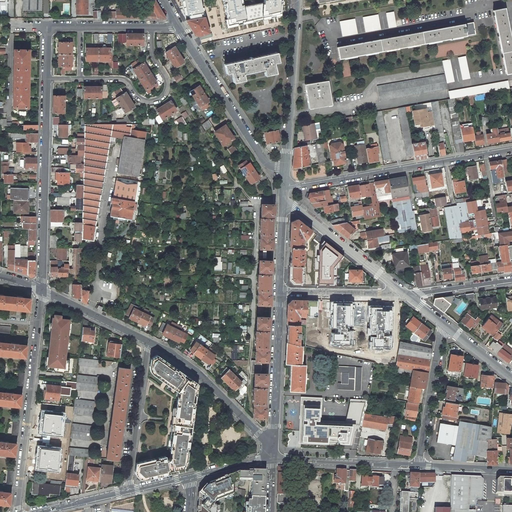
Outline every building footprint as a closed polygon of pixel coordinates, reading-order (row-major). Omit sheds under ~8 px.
[(23,0),(23,12),(43,12),(43,0),(23,0)] [(88,14),(87,0),(76,0),(76,14),(88,14)] [(166,19),(159,7),(155,0),(154,0),(150,3),(155,12),(125,12),(125,8),(116,8),(116,12),(109,12),(109,19),(166,19)] [(201,0),(182,0),(186,20),(202,17),(201,13),(204,12),(201,0)] [(224,0),(228,19),(227,20),(228,26),(282,15),(283,0),(264,0),(264,2),(244,6),(242,0),(224,0)] [(511,46),(504,8),(493,10),(506,74),(511,72),(511,46)] [(389,28),(396,27),(394,12),(386,13),(389,28)] [(380,30),(378,14),(363,17),(366,32),(380,30)] [(206,15),(202,17),(186,20),(191,28),(191,29),(194,34),(199,36),(209,34),(211,33),(206,15)] [(357,34),(355,19),(340,21),(343,36),(357,34)] [(339,59),(466,35),(475,34),(473,22),(443,28),(337,47),(339,59)] [(126,45),(143,45),(143,34),(118,34),(118,42),(122,42),(126,42),(126,45)] [(65,74),(65,71),(72,71),(72,42),(65,42),(65,38),(59,38),(59,67),(61,67),(61,74),(65,74)] [(109,61),(113,61),(112,48),(104,48),(104,46),(104,45),(101,45),(100,46),(100,48),(86,48),(86,61),(109,61)] [(175,50),(173,47),(165,52),(175,68),(183,63),(181,60),(182,59),(176,49),(175,50)] [(26,56),(29,56),(29,50),(14,50),(13,107),(28,108),(28,102),(25,102),(25,94),(28,94),(28,83),(25,83),(26,75),(29,75),(29,64),(26,64),(26,56)] [(250,58),(224,64),(226,74),(231,73),(234,83),(245,80),(244,75),(264,71),(265,76),(276,73),(275,68),(274,63),(279,62),(277,52),(250,58),(250,57),(249,57),(250,58)] [(463,80),(470,78),(465,56),(458,57),(463,80)] [(141,58),(130,65),(146,90),(145,91),(148,94),(153,90),(151,87),(152,86),(153,89),(158,86),(157,83),(141,58)] [(447,83),(454,82),(450,59),(442,61),(445,74),(447,83)] [(447,83),(445,74),(377,86),(379,101),(448,89),(447,83)] [(332,105),(328,80),(304,84),(307,97),(309,109),(332,105)] [(509,88),(508,81),(448,91),(450,99),(455,98),(460,97),(464,96),(467,96),(475,94),(491,92),(498,90),(504,89),(509,88)] [(101,98),(101,87),(84,87),(84,98),(101,98)] [(201,89),(199,89),(198,87),(190,91),(200,107),(201,106),(203,110),(210,106),(206,99),(207,98),(201,89)] [(117,96),(123,92),(120,88),(114,92),(114,91),(111,93),(114,97),(117,96)] [(126,92),(116,98),(122,108),(120,110),(122,113),(125,112),(125,113),(135,107),(126,92)] [(53,113),(64,113),(64,96),(53,95),(53,113)] [(456,102),(455,98),(450,99),(447,99),(457,152),(464,151),(462,141),(460,129),(460,125),(456,102)] [(162,119),(176,110),(171,101),(156,110),(162,119)] [(436,136),(443,135),(438,101),(430,102),(436,136)] [(406,156),(413,155),(412,144),(406,113),(405,107),(398,108),(406,156)] [(434,125),(431,112),(427,112),(426,109),(412,111),(415,124),(423,122),(423,126),(429,125),(434,125)] [(383,160),(390,159),(381,111),(374,112),(383,160)] [(206,131),(212,126),(208,120),(202,124),(206,131)] [(314,123),(302,125),(304,134),(305,140),(316,138),(314,123)] [(59,137),(67,137),(68,124),(60,124),(59,124),(59,134),(60,134),(59,137)] [(146,132),(130,129),(131,124),(126,124),(117,124),(102,124),(101,124),(96,124),(95,124),(91,124),(85,124),(84,138),(84,155),(83,164),(83,171),(105,175),(111,136),(124,138),(118,173),(139,176),(146,132)] [(12,133),(11,125),(7,125),(5,125),(0,125),(0,133),(6,133),(12,133)] [(229,141),(233,138),(225,126),(221,128),(217,131),(215,132),(223,145),(226,143),(229,141)] [(474,136),(473,127),(460,129),(462,141),(474,139),(475,139),(474,136)] [(488,143),(499,141),(498,135),(497,128),(492,129),(493,133),(487,134),(486,134),(488,143)] [(279,134),(278,130),(264,132),(266,144),(280,141),(279,135),(280,135),(280,134),(279,134)] [(474,136),(475,139),(474,139),(475,145),(484,144),(482,135),(480,135),(479,131),(476,132),(477,136),(474,136)] [(499,141),(510,139),(509,133),(504,134),(503,132),(500,133),(500,134),(498,135),(499,141)] [(37,134),(12,133),(6,133),(6,136),(11,136),(11,137),(26,137),(26,142),(28,142),(37,143),(37,134)] [(443,135),(436,136),(439,156),(445,154),(442,138),(444,138),(443,135)] [(79,138),(71,137),(71,139),(76,139),(76,145),(78,145),(78,155),(84,155),(84,138),(79,138)] [(28,146),(28,142),(26,142),(16,142),(16,152),(30,152),(31,148),(28,148),(28,146)] [(319,164),(326,163),(324,151),(323,143),(323,142),(315,144),(319,164)] [(329,147),(332,159),(333,159),(334,165),(340,164),(345,163),(346,163),(343,144),(340,142),(331,144),(329,147)] [(427,158),(425,142),(412,144),(413,155),(414,160),(427,158)] [(368,161),(365,144),(355,146),(358,163),(368,161)] [(232,155),(238,152),(233,145),(228,149),(232,155)] [(308,151),(307,151),(306,145),(294,147),(293,158),(293,169),(310,166),(307,153),(309,153),(308,151)] [(377,153),(378,153),(377,147),(371,148),(366,149),(368,162),(378,161),(377,157),(377,153)] [(84,155),(78,155),(74,155),(70,155),(68,155),(68,160),(69,160),(69,164),(77,164),(83,164),(84,155)] [(25,168),(36,168),(37,158),(25,158),(25,168)] [(497,177),(504,176),(502,166),(501,160),(489,162),(490,169),(496,168),(496,170),(497,177)] [(251,166),(250,167),(246,161),(238,166),(253,187),(260,182),(256,176),(258,175),(251,166)] [(477,178),(475,166),(467,167),(464,168),(466,175),(468,175),(469,180),(477,178)] [(105,175),(83,171),(83,173),(83,177),(83,185),(83,198),(82,210),(82,222),(82,239),(94,241),(96,228),(97,228),(97,226),(96,226),(105,175)] [(454,171),(450,172),(454,193),(465,191),(463,180),(461,180),(462,181),(457,182),(457,179),(456,180),(454,171)] [(64,172),(56,172),(56,180),(57,180),(58,184),(69,185),(69,172),(64,172)] [(437,186),(443,185),(441,173),(429,175),(432,187),(437,187),(437,186)] [(1,174),(1,178),(4,177),(4,183),(15,183),(15,181),(12,181),(12,174),(8,174),(1,174)] [(424,176),(412,178),(413,184),(416,184),(416,185),(417,187),(423,186),(422,183),(425,182),(424,176)] [(411,211),(405,177),(388,180),(391,198),(392,202),(398,233),(417,229),(413,211),(411,211)] [(134,201),(138,181),(117,178),(113,198),(112,198),(111,203),(112,203),(110,216),(131,220),(134,201)] [(377,200),(391,198),(388,180),(374,182),(377,200)] [(143,182),(138,181),(134,201),(139,202),(143,182)] [(360,196),(361,198),(362,198),(362,197),(371,195),(371,196),(372,199),(368,200),(369,206),(362,207),(364,214),(364,217),(365,219),(380,216),(377,200),(374,182),(368,183),(369,184),(358,186),(360,196)] [(360,196),(358,186),(358,185),(347,187),(350,201),(355,200),(355,197),(360,196)] [(26,200),(27,200),(27,189),(11,188),(10,199),(14,199),(26,200)] [(323,191),(325,200),(311,202),(316,208),(323,206),(330,205),(333,204),(331,196),(330,196),(328,190),(323,191)] [(311,202),(325,200),(323,191),(310,193),(308,198),(311,202)] [(506,202),(504,195),(500,196),(499,196),(499,200),(500,199),(503,199),(504,203),(501,203),(496,204),(497,211),(505,210),(507,210),(507,208),(506,202)] [(446,205),(444,196),(435,198),(436,207),(446,205)] [(69,205),(69,197),(65,197),(57,197),(57,205),(69,205)] [(83,198),(77,197),(73,197),(73,199),(76,200),(76,207),(71,207),(71,210),(82,210),(83,198)] [(26,200),(14,199),(14,213),(28,213),(28,208),(26,208),(26,200)] [(467,210),(469,220),(473,220),(471,212),(469,212),(469,210),(474,209),(472,200),(470,201),(465,202),(467,210)] [(362,205),(361,201),(358,201),(359,204),(355,204),(355,205),(355,206),(351,207),(352,216),(355,216),(356,218),(361,217),(360,215),(364,214),(362,207),(362,205)] [(463,202),(456,203),(457,205),(445,207),(450,239),(457,238),(461,238),(465,237),(465,234),(461,235),(461,232),(471,231),(470,228),(469,220),(467,210),(465,202),(463,202)] [(324,212),(338,210),(337,203),(333,204),(330,205),(323,206),(324,212)] [(260,234),(260,248),(272,248),(273,239),(272,239),(272,234),(272,227),(272,219),(273,219),(273,214),(274,214),(274,205),(274,204),(262,204),(261,218),(260,218),(259,234),(260,234)] [(438,225),(435,208),(430,209),(430,208),(428,208),(429,213),(431,226),(432,226),(438,225)] [(63,210),(51,209),(50,222),(63,222),(63,210)] [(475,219),(485,218),(483,210),(474,211),(475,219)] [(422,232),(432,230),(432,229),(431,226),(429,213),(419,215),(422,232)] [(470,228),(474,227),(473,222),(476,221),(477,227),(486,225),(485,218),(475,219),(473,220),(469,220),(470,228)] [(305,238),(305,239),(312,231),(297,219),(293,221),(291,222),(290,235),(290,247),(291,247),(303,248),(303,241),(303,237),(305,238)] [(82,239),(82,222),(75,222),(74,234),(72,236),(74,238),(74,241),(81,242),(81,239),(82,239)] [(354,231),(345,222),(332,225),(347,238),(351,234),(352,235),(354,232),(353,231),(354,231)] [(474,231),(474,230),(477,229),(478,235),(487,233),(486,226),(490,225),(490,224),(486,225),(477,227),(474,227),(470,228),(471,231),(474,231)] [(367,239),(385,235),(385,234),(383,234),(382,229),(360,233),(360,237),(361,236),(362,239),(367,238),(367,239)] [(507,245),(508,244),(508,240),(511,239),(511,229),(503,231),(498,232),(500,246),(507,245)] [(50,235),(50,248),(58,248),(58,236),(50,235)] [(385,235),(376,237),(367,239),(369,248),(378,247),(377,243),(389,240),(388,235),(385,235)] [(326,241),(320,248),(319,266),(319,285),(328,285),(336,285),(336,278),(337,263),(343,254),(326,241)] [(428,243),(429,251),(438,249),(437,244),(439,243),(439,241),(437,241),(437,242),(428,243)] [(429,251),(427,243),(417,245),(417,249),(418,253),(429,251)] [(506,271),(507,273),(511,272),(511,270),(511,261),(511,260),(511,259),(511,258),(511,244),(507,246),(507,245),(500,246),(499,246),(501,260),(500,260),(500,258),(496,259),(496,262),(496,263),(502,262),(503,270),(504,271),(506,271)] [(20,245),(15,245),(15,250),(14,270),(27,274),(27,260),(24,260),(24,258),(20,258),(20,245)] [(291,261),(291,265),(302,265),(303,262),(304,252),(303,252),(303,248),(291,247),(291,251),(290,261),(291,261)] [(57,259),(66,259),(66,248),(57,248),(57,259)] [(72,284),(72,297),(80,298),(80,289),(80,286),(81,283),(81,248),(69,248),(69,261),(69,269),(69,273),(75,273),(75,279),(73,283),(73,284),(72,284)] [(395,268),(409,266),(407,252),(403,253),(403,248),(396,249),(396,254),(392,254),(393,261),(394,260),(395,268)] [(117,261),(124,261),(125,252),(118,251),(117,261)] [(487,256),(479,257),(479,260),(481,272),(497,269),(496,263),(496,262),(488,264),(487,256)] [(258,274),(257,290),(258,290),(257,304),(270,305),(270,295),(270,290),(269,290),(270,283),(270,276),(271,276),(271,270),(272,261),(259,260),(258,274)] [(472,273),(481,272),(479,260),(471,261),(472,266),(471,266),(472,273)] [(64,264),(64,266),(61,266),(61,263),(58,263),(57,276),(61,276),(63,276),(67,276),(67,269),(69,269),(69,261),(65,261),(64,264)] [(451,277),(454,277),(453,268),(452,263),(450,263),(451,271),(450,271),(450,268),(442,269),(443,278),(451,277)] [(308,285),(309,284),(309,266),(302,265),(291,265),(289,265),(288,280),(293,285),(308,285)] [(420,265),(409,267),(410,274),(414,273),(416,286),(423,285),(420,266),(420,265)] [(426,265),(420,266),(423,285),(430,284),(429,271),(427,271),(426,265)] [(463,272),(461,272),(461,269),(459,268),(453,268),(454,277),(455,280),(465,279),(464,273),(463,272)] [(365,282),(366,273),(361,270),(349,270),(349,281),(361,281),(361,283),(365,283),(365,282)] [(232,283),(232,282),(233,282),(233,278),(227,277),(226,285),(226,289),(235,289),(236,283),(232,283)] [(80,298),(80,301),(86,303),(88,291),(86,290),(80,289),(80,298)] [(466,297),(467,298),(471,298),(472,302),(474,302),(473,293),(466,294),(466,297)] [(0,307),(18,309),(28,310),(30,298),(22,298),(22,297),(17,296),(17,297),(3,295),(3,294),(0,294),(0,307)] [(452,296),(435,298),(433,304),(443,312),(450,303),(451,301),(452,298),(452,296)] [(497,307),(495,297),(479,299),(481,310),(497,307)] [(315,316),(318,316),(318,300),(308,299),(307,316),(309,316),(309,317),(315,318),(315,316)] [(299,316),(306,317),(307,300),(292,300),(287,304),(287,311),(287,324),(299,324),(306,325),(306,320),(299,320),(299,316)] [(354,301),(330,301),(330,313),(331,313),(331,324),(330,324),(330,328),(333,328),(333,327),(334,328),(335,332),(332,332),(332,341),(339,341),(339,342),(349,342),(349,339),(353,339),(352,329),(347,329),(346,325),(353,325),(353,307),(354,307),(354,301)] [(144,308),(142,312),(138,310),(139,308),(131,304),(126,314),(133,318),(132,319),(142,324),(143,323),(150,326),(154,318),(147,315),(149,311),(144,308)] [(393,329),(393,305),(368,305),(366,321),(371,321),(371,331),(377,332),(377,337),(372,337),(372,341),(370,341),(370,349),(375,349),(375,352),(384,352),(384,350),(390,350),(391,347),(393,347),(392,334),(388,334),(388,330),(393,329)] [(466,313),(460,321),(469,328),(471,326),(474,328),(478,323),(475,320),(474,319),(469,316),(470,314),(471,313),(468,311),(466,313)] [(68,334),(66,334),(67,329),(68,329),(70,319),(61,318),(61,315),(54,314),(53,319),(52,318),(51,323),(53,323),(52,327),(51,327),(50,338),(52,338),(51,352),(48,352),(48,357),(49,357),(49,361),(48,364),(47,364),(46,369),(53,370),(53,371),(64,372),(64,371),(68,371),(69,363),(65,362),(68,334)] [(494,319),(490,316),(483,325),(490,331),(489,332),(493,336),(496,332),(502,324),(495,318),(494,319)] [(266,388),(266,383),(267,383),(267,374),(260,374),(260,371),(261,371),(261,364),(260,364),(260,361),(268,361),(268,352),(267,351),(268,346),(267,346),(267,340),(268,332),(269,327),(270,317),(257,317),(256,331),(255,331),(255,347),(255,360),(251,360),(250,373),(254,373),(254,387),(253,387),(252,403),(253,403),(253,417),(265,417),(266,408),(265,408),(265,403),(265,388),(266,388)] [(414,332),(421,323),(413,317),(411,319),(406,326),(414,332)] [(89,330),(90,328),(88,328),(88,321),(84,319),(81,340),(93,342),(94,331),(89,330)] [(176,339),(184,342),(187,334),(180,331),(182,327),(177,325),(175,328),(163,322),(159,330),(166,334),(165,335),(176,340),(176,339)] [(427,331),(429,329),(421,323),(414,332),(422,338),(425,340),(430,334),(429,333),(427,331)] [(299,330),(299,324),(287,324),(287,333),(286,342),(299,345),(299,338),(299,337),(300,337),(300,335),(300,330),(299,330)] [(239,342),(240,336),(236,336),(236,333),(231,333),(231,336),(230,341),(239,342)] [(121,344),(115,343),(114,342),(110,341),(109,343),(107,355),(120,357),(121,344)] [(428,372),(432,348),(406,342),(400,341),(399,347),(396,367),(428,372)] [(491,350),(496,353),(503,344),(499,341),(497,343),(496,342),(495,344),(492,342),(489,346),(492,348),(491,350)] [(0,354),(25,357),(26,345),(19,344),(11,343),(11,344),(0,342),(0,354)] [(207,361),(210,363),(210,362),(213,358),(217,353),(209,347),(207,350),(197,342),(191,349),(198,354),(196,355),(201,359),(206,362),(207,361)] [(299,345),(286,342),(286,353),(287,353),(286,364),(291,364),(290,376),(290,388),(295,389),(295,390),(304,391),(304,382),(304,379),(305,379),(305,378),(307,378),(307,377),(305,377),(305,375),(304,375),(304,372),(305,364),(300,364),(301,360),(301,357),(302,357),(302,355),(301,355),(301,354),(302,354),(302,353),(301,353),(301,349),(302,345),(299,345)] [(511,358),(511,350),(504,344),(503,344),(496,353),(509,363),(511,358)] [(454,370),(461,371),(462,362),(463,357),(451,354),(448,370),(453,371),(454,370)] [(178,471),(184,470),(184,468),(184,465),(185,466),(186,461),(187,461),(188,451),(187,450),(188,447),(189,447),(190,440),(188,439),(189,433),(191,433),(193,420),(191,419),(192,413),(193,413),(195,405),(193,405),(194,402),(195,402),(196,395),(195,395),(196,387),(195,387),(195,384),(197,382),(191,379),(190,381),(183,376),(185,374),(178,370),(178,371),(175,369),(175,368),(157,355),(151,358),(150,365),(153,367),(152,370),(164,379),(163,381),(174,389),(176,387),(179,389),(178,392),(180,393),(179,397),(178,397),(170,451),(171,452),(171,457),(166,458),(166,456),(158,457),(158,459),(156,459),(156,458),(136,462),(135,471),(137,471),(137,472),(142,476),(156,473),(157,476),(170,473),(169,471),(178,469),(178,471)] [(99,360),(98,360),(79,358),(78,365),(98,367),(99,360)] [(478,365),(462,362),(461,371),(464,372),(464,375),(476,377),(478,365)] [(149,371),(163,381),(164,379),(152,370),(153,367),(150,365),(149,371)] [(114,387),(126,389),(128,368),(117,366),(116,374),(114,373),(113,376),(115,376),(115,378),(114,387)] [(362,367),(339,366),(338,373),(342,373),(341,383),(338,383),(338,389),(361,390),(362,367)] [(226,367),(220,374),(225,378),(224,380),(228,384),(232,388),(233,386),(238,392),(243,387),(245,385),(235,376),(226,367)] [(412,372),(410,386),(421,388),(425,388),(428,372),(396,367),(396,369),(395,372),(403,374),(404,371),(412,372)] [(95,391),(97,377),(77,375),(76,382),(75,389),(95,391)] [(481,386),(493,387),(493,376),(481,375),(481,386)] [(75,389),(76,382),(66,381),(66,387),(71,387),(70,389),(75,389)] [(506,383),(495,382),(494,392),(505,393),(506,383)] [(71,387),(66,387),(45,384),(43,404),(61,406),(62,400),(59,400),(59,394),(70,395),(70,389),(71,387)] [(457,389),(457,387),(447,385),(446,391),(447,391),(447,393),(446,398),(447,399),(454,400),(455,395),(455,393),(456,393),(457,389)] [(421,388),(410,386),(410,390),(408,397),(408,402),(418,404),(421,388)] [(108,433),(119,434),(125,393),(113,391),(112,400),(112,402),(110,402),(109,404),(112,405),(110,419),(107,419),(107,421),(109,422),(109,424),(108,433)] [(0,404),(20,406),(21,394),(13,394),(13,393),(5,392),(5,393),(0,392),(0,404)] [(320,398),(301,397),(299,443),(349,446),(355,424),(345,424),(318,423),(320,398)] [(92,416),(94,402),(74,399),(74,407),(73,414),(92,416)] [(366,400),(350,399),(345,424),(354,424),(355,424),(359,424),(366,400)] [(442,418),(455,420),(458,404),(447,402),(446,402),(446,405),(445,410),(443,409),(442,414),(443,414),(442,418)] [(407,403),(404,420),(415,422),(418,405),(407,403)] [(66,413),(41,410),(38,435),(63,438),(66,413)] [(511,414),(503,413),(501,432),(509,433),(510,422),(510,420),(511,420),(511,414)] [(364,414),(362,426),(385,430),(387,423),(394,424),(396,417),(385,415),(384,417),(364,414)] [(451,459),(465,461),(473,462),(474,455),(487,457),(487,450),(486,439),(490,439),(491,437),(491,426),(460,421),(459,426),(440,422),(436,442),(456,445),(454,457),(451,457),(451,459)] [(90,440),(91,426),(72,424),(70,438),(90,440)] [(104,458),(116,459),(119,438),(107,437),(106,445),(106,448),(104,448),(103,450),(105,450),(104,458)] [(412,439),(400,437),(398,453),(409,455),(410,450),(411,448),(412,439)] [(376,453),(380,453),(382,441),(368,439),(366,451),(370,452),(371,453),(375,454),(376,453)] [(486,439),(487,450),(496,450),(497,450),(497,448),(496,448),(496,439),(490,439),(486,439)] [(0,453),(14,455),(16,443),(8,442),(0,441),(0,453)] [(62,448),(38,445),(35,470),(59,474),(62,448)] [(88,457),(89,450),(69,448),(68,455),(88,457)] [(497,464),(496,450),(487,450),(487,457),(487,464),(497,464)] [(111,483),(113,466),(101,464),(101,468),(99,481),(111,483)] [(87,480),(99,481),(101,468),(88,467),(87,480)] [(348,488),(349,481),(349,471),(337,470),(336,471),(336,475),(336,478),(334,478),(334,483),(345,484),(344,491),(348,491),(348,488)] [(142,480),(157,476),(156,473),(142,476),(137,472),(137,471),(135,471),(135,473),(142,480)] [(265,482),(266,471),(252,471),(252,472),(251,472),(251,473),(252,473),(251,480),(251,498),(252,498),(263,498),(265,498),(265,482)] [(197,511),(216,511),(216,507),(214,504),(216,502),(218,501),(223,499),(226,498),(231,496),(233,495),(233,489),(233,485),(238,483),(238,478),(238,472),(209,484),(209,486),(207,487),(205,485),(198,493),(201,495),(200,499),(198,499),(198,507),(200,507),(200,511),(197,511)] [(244,480),(248,480),(248,473),(247,473),(247,472),(239,472),(238,472),(238,478),(238,483),(238,485),(244,485),(244,480)] [(77,488),(79,474),(73,473),(66,473),(66,474),(65,481),(65,487),(77,488)] [(288,490),(285,490),(286,478),(286,473),(278,473),(278,480),(277,494),(288,495),(288,490)] [(415,488),(419,488),(419,474),(410,474),(410,479),(409,481),(409,487),(415,488)] [(435,483),(435,474),(419,474),(419,483),(435,483)] [(366,486),(369,486),(370,478),(367,478),(367,477),(362,476),(361,486),(366,487),(366,486)] [(474,511),(475,505),(475,499),(482,499),(482,483),(480,483),(480,480),(478,480),(478,477),(451,476),(450,509),(449,511),(474,511)] [(292,477),(286,478),(285,490),(288,490),(288,495),(277,494),(277,503),(287,504),(287,498),(294,499),(292,485),(294,478),(292,477)] [(381,482),(378,482),(378,477),(373,477),(373,478),(370,478),(369,486),(372,486),(372,487),(381,488),(381,482)] [(511,478),(499,478),(496,480),(495,494),(508,494),(508,490),(508,489),(508,488),(509,488),(509,487),(510,487),(511,487),(511,478)] [(59,494),(60,486),(50,485),(33,483),(32,494),(48,495),(49,493),(59,494)] [(245,498),(245,491),(237,489),(237,497),(243,498),(245,498)] [(0,503),(9,504),(10,493),(3,492),(3,491),(0,490),(0,503)] [(419,493),(415,493),(402,492),(400,511),(408,511),(409,499),(418,500),(419,493)] [(251,498),(251,501),(248,501),(247,509),(245,508),(245,511),(262,511),(263,498),(251,498)] [(286,511),(293,511),(294,499),(287,498),(287,504),(286,511)]
